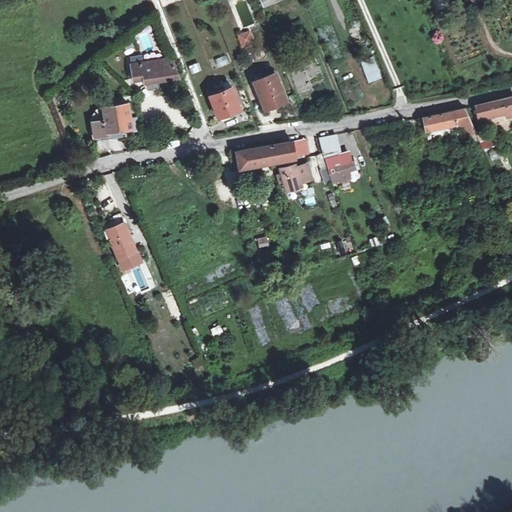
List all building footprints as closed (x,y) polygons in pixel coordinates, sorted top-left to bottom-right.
[(254,28),(240,32),(244,45),(258,41),(254,28)] [(184,76),(175,53),(133,60),(137,80),(147,79),(148,83),(184,76)] [(226,56),(216,59),(219,67),(228,63),(226,56)] [(189,66),(192,74),(202,70),(199,62),(189,66)] [(282,69),(257,78),(269,109),(294,100),(282,69)] [(238,83),(213,93),(222,118),(248,108),(238,83)] [(511,94),(476,103),(480,121),(511,113),(511,94)] [(91,119),(94,138),(135,132),(131,101),(104,106),(105,117),(91,119)] [(467,105),(423,116),(428,135),(458,127),(460,137),(479,134),(467,105)] [(321,136),(330,184),(358,179),(353,150),(341,153),(338,133),(321,136)] [(299,137),(240,148),(244,169),(303,158),(299,137)] [(301,160),(283,166),(290,191),(308,185),(307,181),(318,178),(313,160),(302,163),(301,160)] [(190,190),(149,207),(154,218),(195,201),(190,190)] [(195,202),(154,219),(158,230),(199,213),(195,202)] [(115,224),(124,220),(121,213),(112,217),(115,224)] [(200,214),(159,231),(163,242),(204,225),(200,214)] [(130,219),(109,228),(126,269),(147,260),(130,219)] [(221,223),(164,245),(171,260),(227,238),(221,223)] [(267,236),(258,238),(259,247),(269,245),(267,236)] [(228,242),(172,265),(178,280),(234,257),(228,242)] [(235,260),(179,283),(185,298),(242,275),(235,260)] [(357,267),(315,279),(318,290),(360,278),(357,267)] [(360,280),(318,292),(321,303),(364,291),(360,280)] [(221,290),(188,304),(195,319),(228,305),(221,290)] [(365,294),(322,306),(326,317),(368,305),(365,294)] [(273,345),(257,305),(246,309),(262,350),(273,345)] [(261,350),(244,310),(233,314),(249,355),(261,350)]
